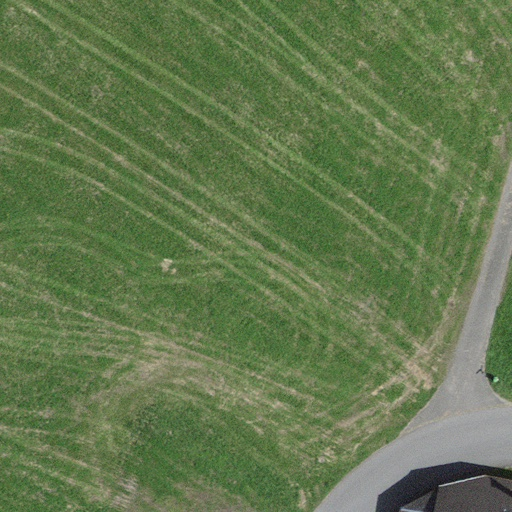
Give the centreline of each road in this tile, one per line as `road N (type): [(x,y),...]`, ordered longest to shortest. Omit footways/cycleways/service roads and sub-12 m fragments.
road 1 (track): [(448,422),(511,210)]
road 2 (unclassified): [(327,511),(448,422),(511,426)]
